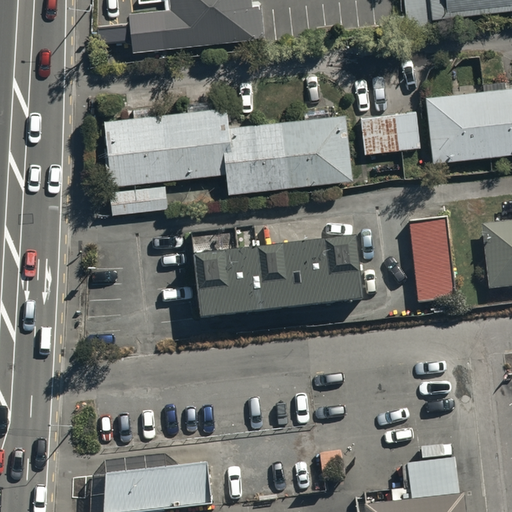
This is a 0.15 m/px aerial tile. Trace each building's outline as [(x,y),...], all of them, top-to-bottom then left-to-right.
[(129,16),(133,53),(264,40),(260,4),(251,5),(250,0),(170,0),(172,11),(129,16)] [(404,0),(406,18),(390,19),(391,36),(429,34),(426,0),(404,0)] [(511,0),(428,0),(431,25),(511,16),(511,0)] [(511,91),(428,102),(436,164),(511,154),(511,91)] [(229,103),(101,117),(112,213),(168,207),(165,181),(227,174),(229,193),(339,181),(332,114),(231,125),(229,103)] [(413,113),(361,117),(367,157),(419,151),(413,113)] [(350,215),(189,233),(200,328),(363,309),(350,215)] [(444,217),(409,221),(418,307),(452,303),(444,217)] [(511,222),(478,226),(485,290),(511,287),(511,222)] [(465,511),(464,490),(356,499),(357,511),(465,511)]
